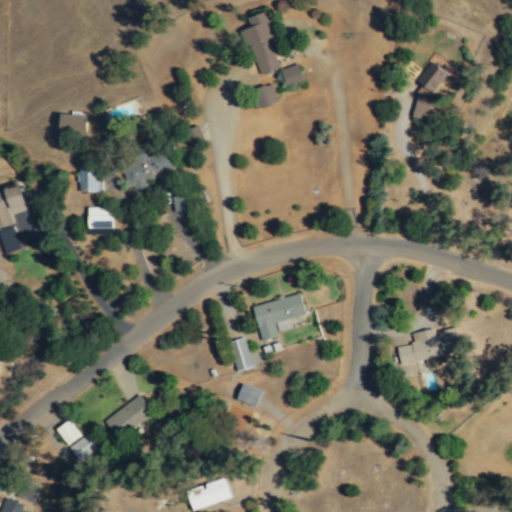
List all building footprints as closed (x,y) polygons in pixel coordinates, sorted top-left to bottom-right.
[(258,75),(279,67),(269,38),(274,36),(265,11),(245,18),(249,28),(243,30),(258,75)] [(285,87),(302,81),(296,63),(278,70),(285,87)] [(445,75),(430,63),(413,84),(429,96),(445,75)] [(260,108),(276,103),(271,84),(255,88),(260,108)] [(431,98),(417,94),(410,116),(424,121),(431,98)] [(85,133),(85,116),(58,115),(58,133),(85,133)] [(172,171),(167,153),(121,167),(130,195),(146,191),(143,179),(172,171)] [(98,166),(77,167),(78,192),(99,192),(98,166)] [(0,254),(18,249),(9,215),(25,211),(18,187),(0,191),(0,254)] [(169,198),(172,213),(186,210),(182,195),(169,198)] [(86,208),(86,235),(110,235),(110,208),(86,208)] [(306,312),(299,293),(253,306),(262,339),(278,335),(275,322),(306,312)] [(458,354),(453,328),(434,332),(433,329),(416,332),(418,343),(395,347),(398,364),(458,354)] [(229,341),(235,371),(250,368),(244,338),(229,341)] [(235,402),(254,408),(260,391),(240,384),(235,402)] [(139,394),(153,414),(117,439),(105,419),(139,394)] [(65,447),(79,438),(67,420),(54,429),(65,447)] [(97,449),(81,461),(69,447),(86,434),(97,449)] [(38,486),(20,480),(15,498),(32,504),(38,486)] [(185,494),(191,511),(229,498),(223,480),(185,494)]
